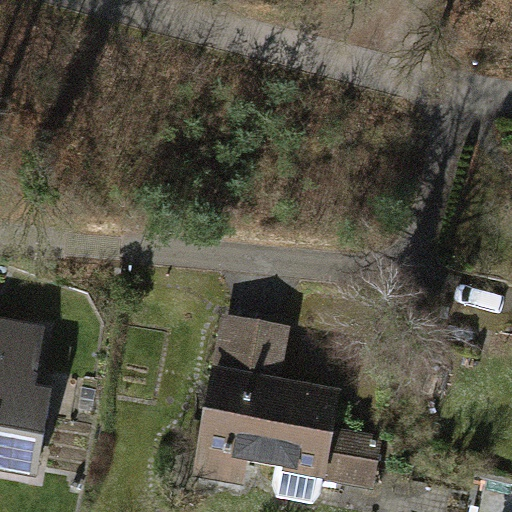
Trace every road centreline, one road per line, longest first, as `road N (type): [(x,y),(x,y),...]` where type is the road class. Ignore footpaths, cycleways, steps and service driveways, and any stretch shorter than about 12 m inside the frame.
road 1 (residential): [(0,235),(382,272),(414,255),(466,89)]
road 2 (residential): [(466,89),(114,0)]
